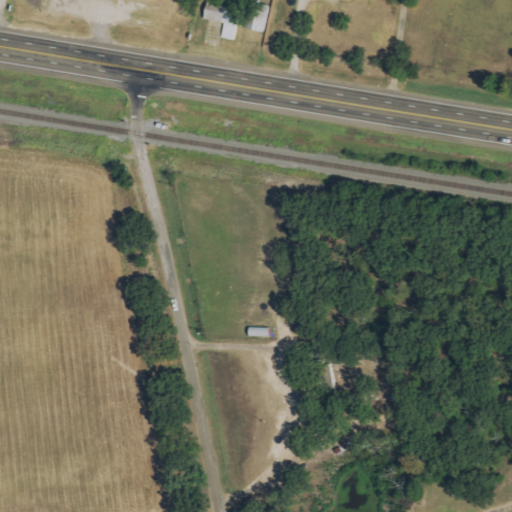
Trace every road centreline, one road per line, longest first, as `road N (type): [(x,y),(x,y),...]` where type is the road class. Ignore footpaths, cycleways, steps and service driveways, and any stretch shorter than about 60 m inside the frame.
road 1 (trunk): [(511,125),(0,43)]
road 2 (residential): [(220,511),(137,132),(142,67)]
